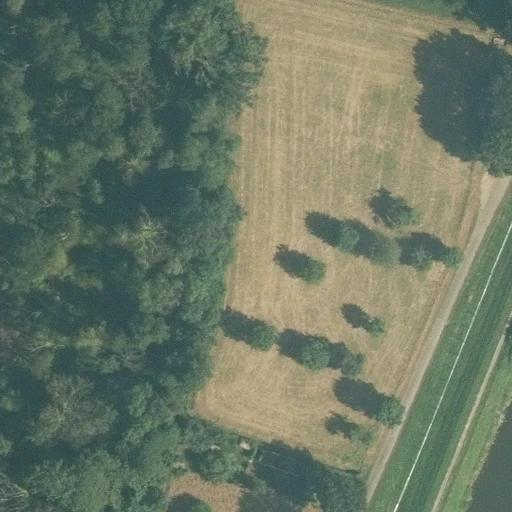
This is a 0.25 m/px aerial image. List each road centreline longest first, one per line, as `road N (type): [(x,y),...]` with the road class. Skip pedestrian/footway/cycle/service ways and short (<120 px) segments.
road 1 (unclassified): [(359,511),(511,156)]
road 2 (track): [(511,51),(489,111),(485,211)]
